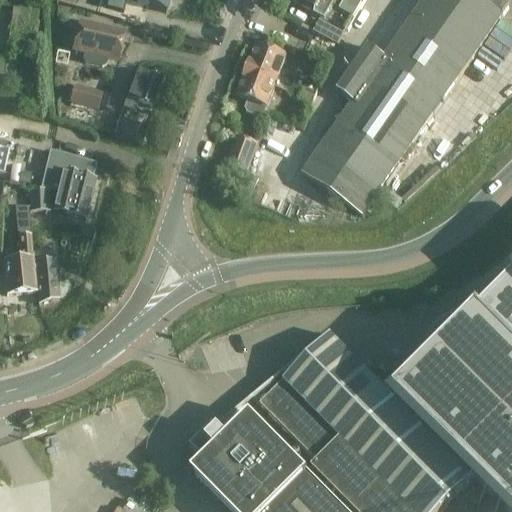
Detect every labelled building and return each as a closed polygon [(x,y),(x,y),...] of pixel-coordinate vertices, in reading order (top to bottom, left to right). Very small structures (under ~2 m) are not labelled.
[(109,0),(108,0),(105,10),(123,15),(125,6),(165,16),(169,0),(118,0),(118,2),(109,0)] [(337,0),(285,0),(325,23),(337,0)] [(352,106),(303,176),(362,218),(503,18),(494,13),(476,0),(427,0),(385,61),(369,50),(337,95),(352,106)] [(13,9),(9,35),(34,38),(38,13),(13,9)] [(344,37),(319,23),(314,34),(338,47),(344,37)] [(80,24),(73,52),(84,54),(82,60),(85,64),(102,68),(105,66),(107,60),(117,62),(118,62),(124,34),(122,34),(80,24)] [(256,47),(246,73),(289,90),(302,95),(315,100),(319,91),(306,85),(281,75),(287,59),(256,47)] [(289,90),(246,73),(237,98),(248,103),(245,110),(247,115),(259,120),(264,117),(267,110),(275,90),(287,95),(289,90)] [(129,101),(125,110),(134,114),(137,104),(151,109),(152,109),(162,83),(139,74),(128,101),(129,101)] [(101,97),(74,90),(70,106),(97,113),(101,97)] [(311,110),(315,100),(302,95),(298,104),(311,110)] [(128,130),(125,138),(134,141),(136,133),(128,130)] [(236,140),(225,169),(246,177),(257,148),(236,140)] [(50,155),(41,191),(58,195),(53,214),(66,217),(66,218),(85,223),(94,183),(90,182),(94,166),(67,159),(50,155)] [(48,193),(28,194),(29,210),(29,216),(49,215),(48,193)] [(19,264),(3,266),(6,299),(35,296),(31,263),(29,216),(29,210),(14,209),(19,264)] [(95,232),(83,228),(81,236),(92,239),(95,232)] [(59,302),(53,255),(33,257),(37,307),(59,302)] [(511,511),(511,282),(394,402),(505,511),(511,511)] [(212,429),(190,451),(203,465),(191,476),(226,511),(342,511),(329,499),(335,493),(353,511),(439,511),(471,481),(394,403),(371,379),(330,338),(260,407),(317,465),(312,470),(326,484),(320,490),(250,418),(242,410),(216,432),(212,429)] [(267,399),(264,396),(258,402),(261,404),(267,399)]
